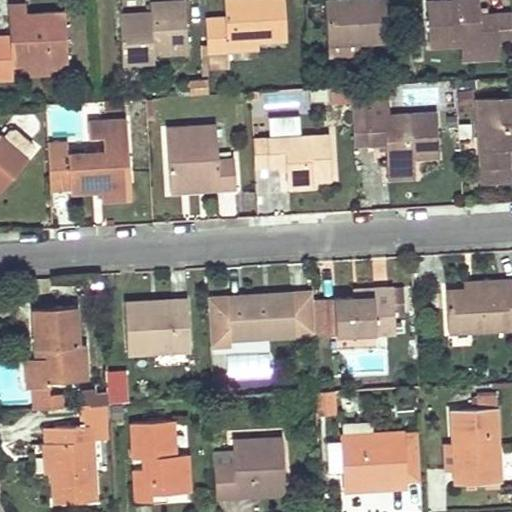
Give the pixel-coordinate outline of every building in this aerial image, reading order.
[(207,54),(217,54),(227,53),(227,50),(227,41),(258,39),(286,38),(283,0),(223,0),(224,18),(205,19),(207,54)] [(326,43),(357,42),(387,40),(384,0),(331,0),(324,0),(326,43)] [(511,14),(494,15),(488,16),(477,16),(477,7),(476,0),(451,0),(451,1),(426,2),(428,47),(462,44),(495,42),(511,41),(511,14)] [(120,17),(121,40),(123,64),(153,62),(152,53),(187,52),(183,2),(149,3),(149,9),(149,15),(120,17)] [(26,14),(25,4),(7,4),(9,36),(27,35),(26,14)] [(487,6),(477,7),(477,16),(488,16),(487,6)] [(149,9),(119,11),(120,17),(149,15),(149,9)] [(29,65),(29,61),(28,57),(47,56),(47,63),(48,63),(67,63),(64,12),(26,14),(27,35),(9,36),(11,65),(29,65)] [(227,50),(258,48),(258,39),(227,41),(227,50)] [(495,42),(462,44),(463,60),(496,58),(495,42)] [(29,65),(29,74),(48,73),(48,63),(47,63),(47,56),(28,57),(29,61),(29,65)] [(477,78),(459,79),(460,97),(471,96),(471,87),(477,86),(477,78)] [(297,94),(269,96),(270,112),(298,110),(297,94)] [(350,106),(366,105),(366,97),(349,98),(350,106)] [(511,97),(475,100),(480,183),(510,181),(508,150),(511,149),(511,97)] [(146,117),(145,103),(135,104),(136,118),(146,117)] [(387,104),(366,105),(367,116),(388,115),(387,104)] [(437,156),(436,134),(434,112),(388,115),(367,116),(366,105),(350,106),(353,145),(386,143),(388,177),(413,176),(412,158),(437,156)] [(300,136),(299,116),(269,117),(270,138),(300,136)] [(87,123),(88,138),(102,138),(103,153),(104,165),(91,166),(90,154),(68,155),(68,149),(46,150),(49,183),(69,182),(70,190),(81,190),(92,189),(92,180),(100,180),(101,188),(101,201),(116,200),(115,174),(129,174),(126,120),(87,123)] [(146,121),(147,131),(157,130),(156,120),(146,121)] [(235,189),(234,174),(233,158),(218,159),(216,126),(165,129),(169,193),(235,189)] [(311,180),(321,180),(331,179),(328,135),(300,136),(270,138),(268,138),(270,168),(287,167),(289,187),(312,186),(311,180)] [(0,183),(4,180),(8,183),(27,161),(0,136),(0,183)] [(270,168),(268,138),(252,139),(254,168),(270,168)] [(91,166),(104,165),(103,153),(90,154),(91,166)] [(129,174),(115,174),(116,200),(131,198),(129,174)] [(100,180),(92,180),(92,189),(101,188),(100,180)] [(49,191),(70,190),(69,182),(49,183),(49,191)] [(511,329),(511,279),(505,280),(505,287),(464,290),(445,291),(448,333),(511,329)] [(463,282),(464,290),(505,287),(505,280),(463,282)] [(353,297),(344,298),(335,298),(337,335),(394,332),(394,314),(392,289),(392,287),(372,288),(373,296),(353,297)] [(353,289),(353,297),(373,296),(372,288),(353,289)] [(392,289),(394,314),(404,314),(403,289),(392,289)] [(228,298),(208,299),(210,331),(229,330),(230,339),(293,336),(294,336),(315,334),(312,293),(293,294),(260,296),(228,298)] [(337,335),(335,298),(315,299),(317,336),(337,335)] [(190,350),(189,325),(188,300),(124,304),(127,354),(190,350)] [(50,387),(50,384),(50,381),(69,381),(68,369),(86,368),(85,344),(78,345),(76,306),(32,308),(34,348),(42,348),(42,359),(34,359),(26,359),(27,388),(50,387)] [(210,346),(293,342),(293,336),(230,339),(229,330),(210,331),(210,346)] [(34,348),(34,359),(42,359),(42,348),(34,348)] [(86,368),(68,369),(69,381),(87,380),(86,368)] [(125,370),(105,373),(109,405),(130,402),(125,370)] [(316,413),(320,413),(324,412),(324,406),(332,405),(331,392),(315,392),(316,413)] [(459,470),(456,470),(453,470),(454,484),(500,482),(496,408),(495,395),(480,396),(481,408),(451,410),(452,445),(458,445),(459,470)] [(133,471),(134,487),(135,503),(151,502),(151,494),(189,491),(187,454),(174,455),(172,422),(130,424),(132,459),(148,458),(148,470),(133,471)] [(109,425),(99,426),(100,438),(110,437),(109,425)] [(52,474),(53,488),(54,502),(95,501),(92,427),(52,428),(53,444),(51,444),(52,474)] [(53,444),(52,428),(43,429),(44,444),(51,444),(53,444)] [(387,481),(387,485),(388,490),(405,489),(404,484),(420,483),(417,432),(401,432),(341,435),(344,483),(387,481)] [(233,463),(223,463),(213,464),(215,498),(286,495),(283,439),(232,440),(233,463)] [(51,444),(44,444),(45,474),(52,474),(51,444)] [(387,485),(387,481),(344,483),(344,492),(388,490),(387,485)] [(421,511),(422,491),(360,493),(360,511),(421,511)]
